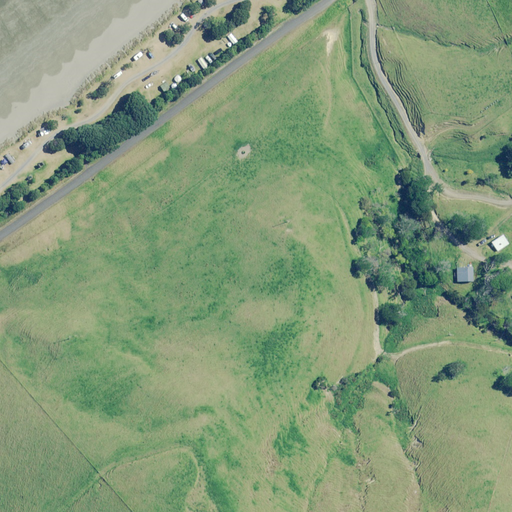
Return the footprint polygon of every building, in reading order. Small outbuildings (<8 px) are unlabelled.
[(263,19),(265,17),(266,19),(269,16),(267,15),(268,14),(264,10),(260,15),(263,19)] [(191,17),(189,14),(180,19),(183,23),(191,17)] [(263,19),(260,15),(255,18),(262,26),(266,22),(263,19)] [(179,25),(176,22),(170,28),(173,31),(179,25)] [(165,36),(162,33),(155,41),(159,44),(165,36)] [(194,65),(196,68),(194,70),(196,73),(199,71),(203,68),(199,62),(194,65)] [(119,71),(111,77),(114,82),(123,75),(119,71)] [(61,148),(55,152),(58,157),(64,153),(61,148)] [(8,166),(15,160),(12,156),(10,158),(7,155),(3,160),(5,163),(8,166)] [(492,243),(498,251),(509,243),(503,235),(492,243)] [(457,267),(458,283),(475,282),(474,267),(457,267)]
